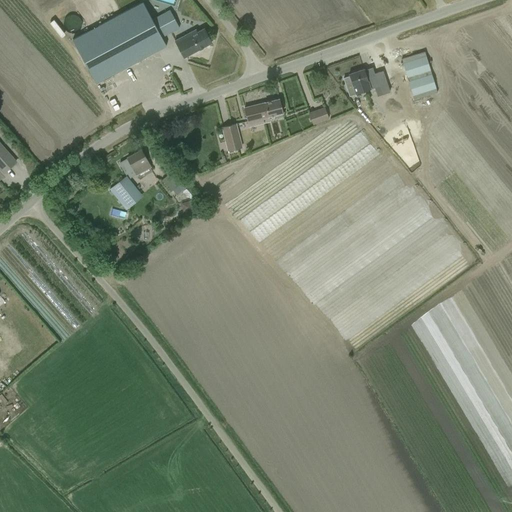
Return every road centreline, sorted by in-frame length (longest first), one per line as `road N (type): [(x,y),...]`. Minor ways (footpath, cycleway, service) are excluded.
road 1 (unclassified): [(276,511),(120,302),(30,201)]
road 2 (unclassified): [(30,201),(120,128),(257,74)]
road 3 (unclassified): [(257,74),(470,0)]
